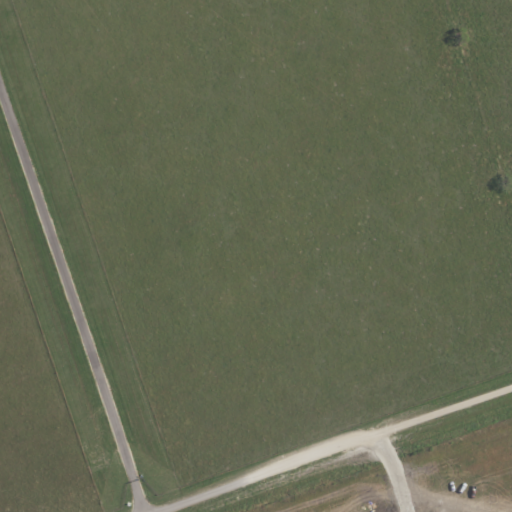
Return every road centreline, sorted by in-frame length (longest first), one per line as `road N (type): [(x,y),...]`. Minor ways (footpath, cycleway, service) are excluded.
road 1 (track): [(0,87),(145,511)]
road 2 (track): [(511,384),(181,511)]
